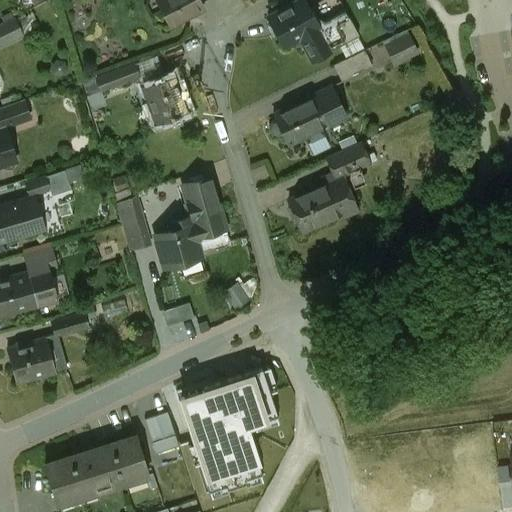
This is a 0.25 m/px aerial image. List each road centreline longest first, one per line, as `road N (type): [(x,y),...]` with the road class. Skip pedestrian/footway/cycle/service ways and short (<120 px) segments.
road 1 (residential): [(284,310),(0,449)]
road 2 (residential): [(284,310),(220,108),(216,45)]
road 3 (residential): [(511,205),(284,310)]
road 4 (residential): [(342,511),(284,310)]
